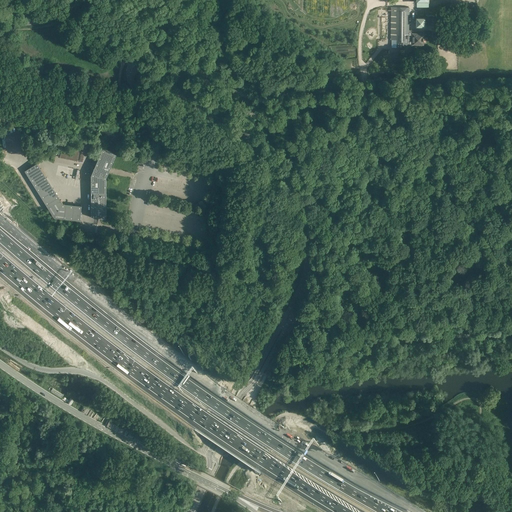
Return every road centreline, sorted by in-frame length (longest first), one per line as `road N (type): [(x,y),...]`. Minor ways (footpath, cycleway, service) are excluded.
road 1 (tertiary): [(209,455),(306,271),(304,207),(261,146),(60,0)]
road 2 (motorway): [(393,511),(217,401),(0,228)]
road 3 (motorway): [(0,266),(95,344),(343,511)]
road 4 (unknown): [(206,0),(203,45),(237,92),(263,100),(435,107),(511,122)]
road 5 (unknown): [(214,511),(267,430),(289,420),(419,490),(463,503),(511,499)]
road 6 (primary): [(0,364),(225,491)]
road 7 (unclassified): [(0,344),(37,368),(96,374),(209,455)]
